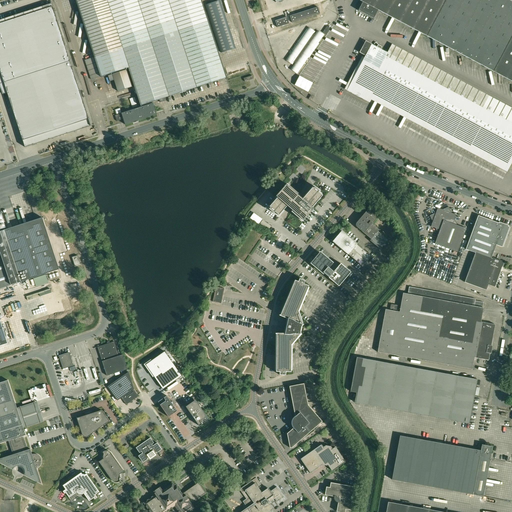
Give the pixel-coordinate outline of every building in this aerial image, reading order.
[(196,88),(226,78),(224,73),(200,0),(76,0),(78,5),(87,30),(96,57),(85,60),(91,79),(102,76),(102,77),(129,68),(142,105),(169,97),(196,88)] [(221,0),(215,0),(206,3),(221,51),(236,46),(221,0)] [(501,76),(511,81),(511,2),(508,0),(360,0),(360,1),(363,2),(358,11),(373,19),(378,10),(392,18),(412,28),(433,40),(464,56),(481,65),(501,76)] [(53,7),(1,23),(0,21),(0,69),(1,73),(0,72),(0,86),(3,94),(7,93),(22,138),(25,147),(37,144),(91,126),(53,7)] [(298,72),(301,67),(308,57),(309,58),(319,44),(318,43),(321,39),(306,29),(289,54),(290,54),(287,58),(289,60),(289,61),(291,62),(291,61),(295,64),(292,68),(298,72)] [(392,44),(387,53),(380,49),(382,47),(378,45),(377,43),(374,44),(376,47),(366,42),(360,53),(366,55),(347,91),(370,103),(373,97),(395,109),(415,119),(508,169),(511,162),(511,108),(496,100),(474,88),(453,77),(432,66),(392,44)] [(127,70),(112,75),(108,76),(110,81),(114,81),(118,92),(132,87),(127,70)] [(135,97),(129,99),(132,108),(138,106),(135,97)] [(121,113),(125,123),(125,125),(157,115),(156,112),(153,103),(121,113)] [(271,207),(269,209),(274,213),(275,212),(279,216),(288,205),(293,210),(291,212),(301,220),(302,219),(304,220),(313,209),(312,208),(323,196),(319,192),(320,191),(315,187),(313,188),(312,188),(302,200),(296,196),(298,194),(288,185),(287,186),(286,185),(276,196),(278,198),(270,206),(271,207)] [(370,207),(364,214),(358,221),(359,222),(357,224),(357,225),(357,226),(359,228),(358,229),(369,238),(368,239),(380,249),(388,240),(378,232),(379,230),(372,224),(379,215),(370,207)] [(435,243),(437,244),(458,252),(466,229),(457,225),(454,219),(456,215),(451,213),(448,207),(442,210),(438,208),(436,213),(430,216),(433,222),(431,226),(436,228),(438,234),(435,243)] [(0,345),(8,343),(0,319),(0,288),(33,278),(45,274),(59,269),(42,218),(36,220),(19,225),(4,230),(3,228),(6,228),(1,214),(0,214),(0,345)] [(509,227),(508,227),(508,225),(499,222),(498,223),(478,215),(466,250),(475,253),(491,259),(491,258),(496,245),(502,247),(509,227)] [(331,240),(361,265),(365,260),(367,261),(371,256),(342,231),(337,237),(335,235),(336,235),(335,235),(331,240)] [(337,264),(336,263),(336,262),(335,262),(335,261),(334,262),(333,262),(333,263),(332,262),(332,263),(320,253),(312,263),(311,263),(324,273),(329,277),(329,278),(339,286),(351,272),(341,263),(339,265),(337,264)] [(494,287),(502,267),(503,263),(502,262),(502,261),(493,258),(492,259),(491,258),(491,259),(475,253),(464,282),(486,290),(488,285),(494,287)] [(75,266),(80,264),(77,255),(72,257),(75,266)] [(291,345),(300,334),(301,335),(302,334),(301,333),(301,331),(301,327),(302,325),(304,325),(303,324),(302,324),(298,311),(309,286),(304,284),(305,281),(300,279),(298,282),(295,280),(284,305),(280,315),(279,315),(287,319),(284,333),(275,333),(275,334),(276,334),(276,344),(276,372),(280,372),(280,375),(285,375),(286,372),(291,372),(291,345)] [(216,287),(213,299),(212,302),(221,304),(224,289),(220,288),(216,287)] [(472,369),(474,358),(489,360),(495,325),(481,322),(484,308),(482,308),(483,302),(475,301),(475,299),(409,287),(408,294),(403,293),(401,306),(391,304),(390,310),(385,309),(377,352),(472,369)] [(107,344),(97,347),(102,361),(119,356),(114,341),(110,343),(110,342),(109,342),(107,343),(107,344)] [(165,351),(146,365),(163,389),(182,376),(165,351)] [(59,356),(63,368),(63,369),(73,365),(69,353),(59,356)] [(128,369),(123,354),(119,356),(102,361),(107,376),(128,369)] [(477,380),(406,367),(357,357),(350,392),(356,393),(355,402),(469,424),(474,396),(477,380)] [(79,378),(75,366),(69,368),(73,380),(79,378)] [(138,396),(133,389),(134,389),(128,372),(108,386),(117,400),(121,398),(126,405),(138,396)] [(0,443),(8,441),(13,454),(0,458),(0,462),(13,469),(14,468),(15,467),(17,466),(18,466),(20,466),(20,467),(21,468),(22,468),(22,467),(23,467),(24,468),(24,470),(25,472),(25,473),(24,475),(42,484),(36,468),(38,467),(40,466),(41,464),(41,463),(42,461),(41,459),(40,457),(39,456),(38,455),(36,454),(34,454),(32,454),(30,449),(27,450),(23,436),(26,435),(17,408),(8,380),(0,382),(0,443)] [(293,427),(294,428),(287,434),(289,442),(290,448),(292,447),(292,448),(322,421),(308,405),(304,384),(289,386),(295,416),(293,418),(293,420),(292,421),(292,424),(292,425),(293,427)] [(158,402),(168,417),(177,411),(173,404),(174,403),(172,402),(171,402),(167,396),(158,402)] [(206,417),(207,416),(194,398),(184,405),(199,426),(208,420),(206,417)] [(101,410),(77,418),(82,434),(82,435),(83,436),(84,436),(85,437),(86,437),(87,437),(88,436),(109,421),(101,410)] [(490,460),(491,452),(492,446),(482,444),(481,450),(400,436),(394,469),(392,480),(483,496),(490,460)] [(156,455),(155,453),(156,452),(157,453),(162,449),(157,443),(153,446),(152,444),(154,443),(150,438),(136,448),(139,453),(141,451),(142,453),(138,456),(143,462),(148,459),(147,458),(148,457),(150,460),(156,455)] [(335,447),(332,449),(331,446),(326,445),(323,447),(322,445),(301,460),(309,472),(322,463),(323,465),(327,465),(328,464),(333,471),(345,463),(345,462),(335,447)] [(124,471),(111,453),(111,452),(110,452),(109,451),(108,451),(107,451),(106,451),(105,451),(104,451),(103,452),(103,453),(103,454),(103,455),(103,456),(103,457),(103,458),(99,462),(111,480),(112,480),(112,481),(113,482),(114,482),(115,482),(116,482),(117,482),(118,482),(119,482),(120,481),(119,480),(119,479),(119,478),(120,477),(120,476),(120,475),(119,475),(124,471)] [(152,463),(146,467),(149,471),(155,467),(152,463)] [(81,473),(63,485),(67,491),(66,492),(69,497),(78,492),(79,493),(82,494),(83,493),(89,501),(94,497),(93,496),(99,492),(86,473),(85,474),(82,474),(81,473)] [(261,485),(256,477),(239,489),(246,499),(243,501),(247,507),(240,511),(269,511),(274,509),(269,503),(275,499),(277,502),(284,497),(277,487),(270,491),(268,488),(262,493),(258,487),(261,485)] [(166,511),(175,506),(179,511),(188,511),(194,508),(191,503),(206,493),(198,482),(186,491),(187,493),(183,495),(177,486),(176,487),(172,483),(162,490),(160,487),(153,492),(156,495),(144,503),(150,511),(166,511)] [(331,482),(331,484),(330,487),(326,487),(325,495),(335,497),(335,498),(336,501),(338,501),(337,511),(339,511),(344,511),(345,509),(350,510),(354,487),(331,482)] [(386,511),(444,511),(388,502),(386,511)]
